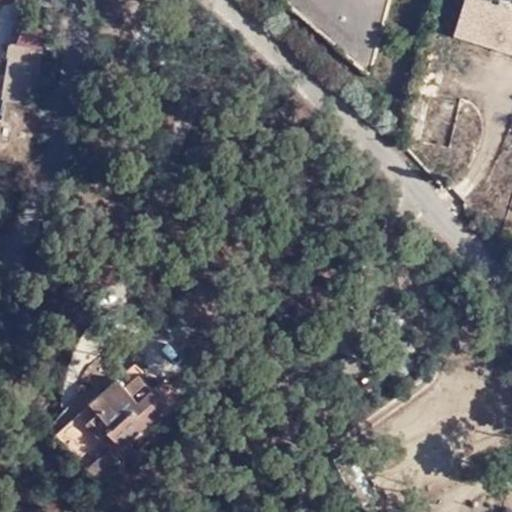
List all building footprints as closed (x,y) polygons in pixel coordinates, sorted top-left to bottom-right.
[(383,0),(290,0),(366,66),(383,0)] [(511,10),(492,4),(480,0),(463,0),(455,32),(511,50),(511,10)] [(511,0),(493,0),(492,4),(511,10),(511,0)] [(12,40),(8,69),(22,71),(26,42),(12,40)] [(22,71),(8,69),(6,69),(0,108),(0,120),(22,124),(32,73),(22,71)] [(120,380),(112,385),(147,429),(174,404),(159,388),(157,390),(143,377),(128,388),(120,380)] [(169,381),(159,388),(174,404),(183,397),(169,381)] [(147,429),(112,385),(91,403),(102,415),(91,425),(106,442),(113,435),(127,448),(147,429)] [(127,468),(113,452),(91,472),(105,487),(127,468)]
